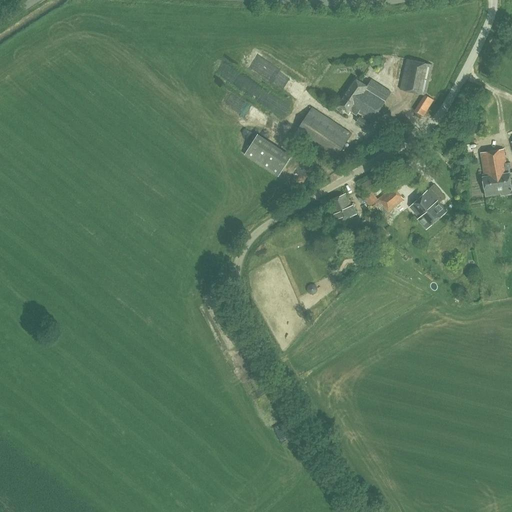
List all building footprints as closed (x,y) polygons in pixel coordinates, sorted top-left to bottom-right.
[(424,116),(434,100),(426,95),(432,65),(407,59),(400,89),(424,95),(414,110),(424,116)] [(367,86),(355,78),(337,105),(345,110),(344,111),(349,114),(351,111),(357,115),(359,112),(372,121),(391,92),(372,79),(367,86)] [(344,152),(350,142),(348,140),(352,133),(312,107),(293,136),(333,162),(341,151),(344,152)] [(367,129),(371,123),(360,116),(356,122),(367,129)] [(353,121),(350,125),(363,135),(366,131),(353,121)] [(278,177),(292,156),(258,134),(244,155),(278,177)] [(506,163),(504,149),(481,153),(485,176),(483,177),(485,192),(500,189),(501,194),(501,196),(511,193),(511,189),(509,173),(510,173),(508,163),(506,163)] [(377,199),(371,191),(385,184),(379,174),(361,184),(366,194),(362,197),(383,222),(392,215),(390,212),(404,199),(393,186),(377,199)] [(426,229),(446,211),(439,203),(445,198),(434,185),(410,206),(419,217),(417,219),(426,229)] [(351,206),(346,193),(326,202),(336,223),(357,214),(353,205),(351,206)] [(365,226),(375,225),(373,213),(364,214),(365,226)] [(374,252),(379,250),(373,241),(383,233),(377,226),(367,234),(373,241),(369,244),(374,252)] [(358,264),(369,262),(366,230),(354,232),(358,264)]
